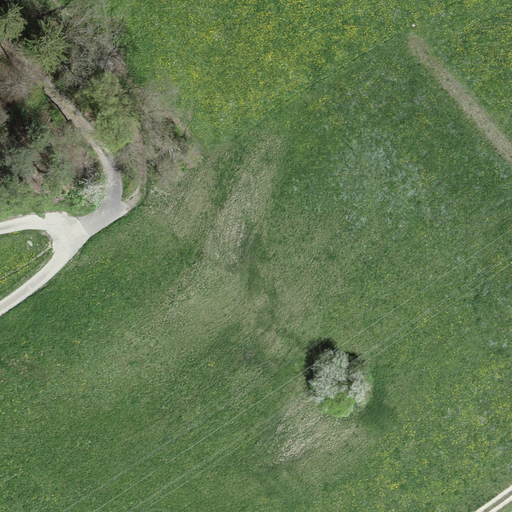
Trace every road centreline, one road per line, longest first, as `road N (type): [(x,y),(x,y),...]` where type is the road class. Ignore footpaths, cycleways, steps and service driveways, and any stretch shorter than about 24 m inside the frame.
road 1 (track): [(0,320),(79,253),(74,235),(0,235)]
road 2 (track): [(511,153),(410,36)]
